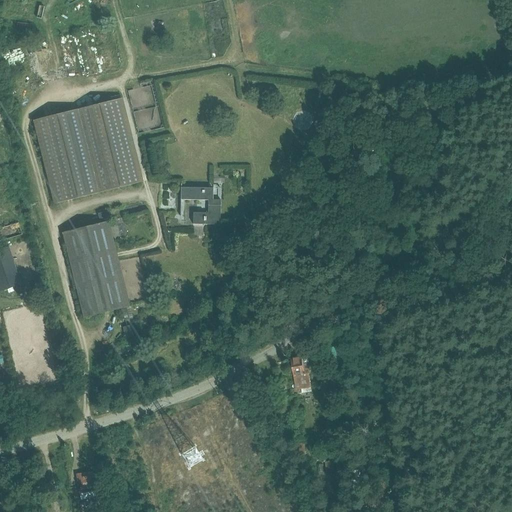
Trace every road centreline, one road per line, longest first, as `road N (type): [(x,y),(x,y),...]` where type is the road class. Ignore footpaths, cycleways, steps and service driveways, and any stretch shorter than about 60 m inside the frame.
road 1 (unclassified): [(511,152),(450,238),(285,344),(124,415),(0,449)]
road 2 (track): [(87,368),(23,124),(32,105),(47,100),(238,60),(227,0)]
